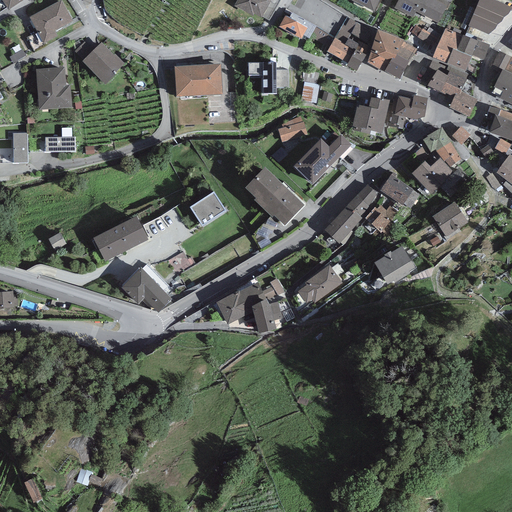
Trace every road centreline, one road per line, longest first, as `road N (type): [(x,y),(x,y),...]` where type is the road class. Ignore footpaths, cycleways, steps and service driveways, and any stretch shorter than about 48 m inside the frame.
road 1 (residential): [(92,17),(152,51),(257,36),(358,79),(430,97),(442,116)]
road 2 (residential): [(138,326),(166,319),(285,247),(442,116)]
road 3 (unknown): [(152,51),(164,110),(150,136),(107,154),(0,168)]
road 4 (tertiary): [(0,325),(69,328),(118,342),(134,338),(138,326)]
road 5 (tertiary): [(0,273),(115,310),(138,326)]
road 6 (residential): [(442,116),(476,116),(488,58),(511,26)]
road 7 (unknown): [(484,74),(372,29)]
